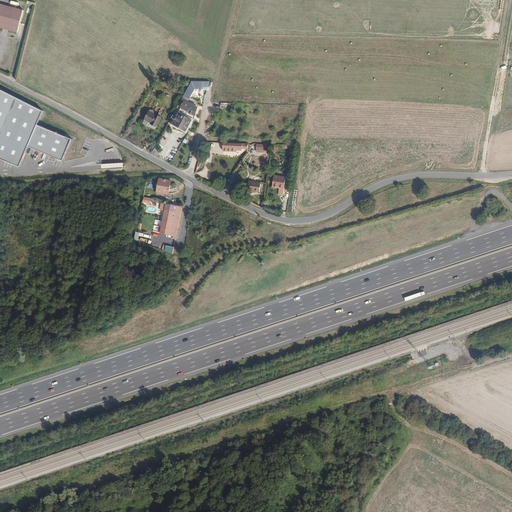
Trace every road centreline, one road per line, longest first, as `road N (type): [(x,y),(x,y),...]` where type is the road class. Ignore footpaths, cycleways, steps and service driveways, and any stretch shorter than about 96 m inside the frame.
road 1 (unclassified): [(511,174),(387,180),(315,220),(293,222),(211,190),(0,78)]
road 2 (motorway): [(511,234),(0,403)]
road 3 (motorway): [(0,426),(511,257)]
road 4 (track): [(237,0),(189,179)]
road 5 (track): [(482,175),(511,0)]
road 6 (track): [(175,172),(0,182)]
